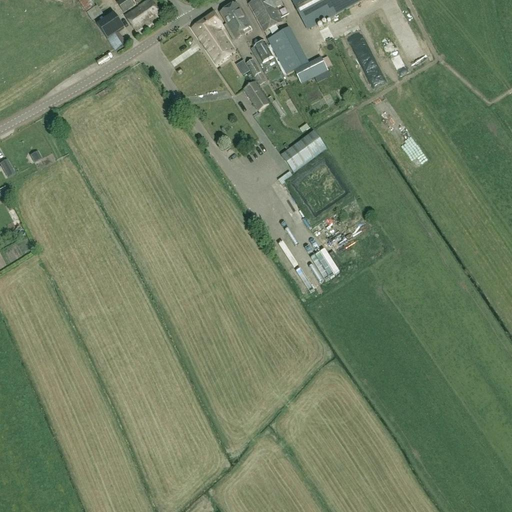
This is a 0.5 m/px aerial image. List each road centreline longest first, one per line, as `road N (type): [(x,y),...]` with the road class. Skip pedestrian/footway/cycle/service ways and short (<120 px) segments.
road 1 (unknown): [(144,45),(294,265)]
road 2 (tertiary): [(0,129),(189,17)]
road 3 (unknown): [(379,0),(315,38),(304,38),(283,0)]
